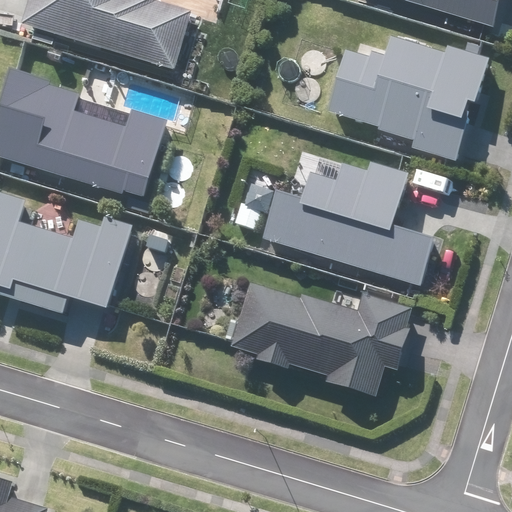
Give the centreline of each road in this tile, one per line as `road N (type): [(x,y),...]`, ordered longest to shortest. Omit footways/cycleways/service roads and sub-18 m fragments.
road 1 (residential): [(0,392),(400,511)]
road 2 (residential): [(511,334),(458,511)]
